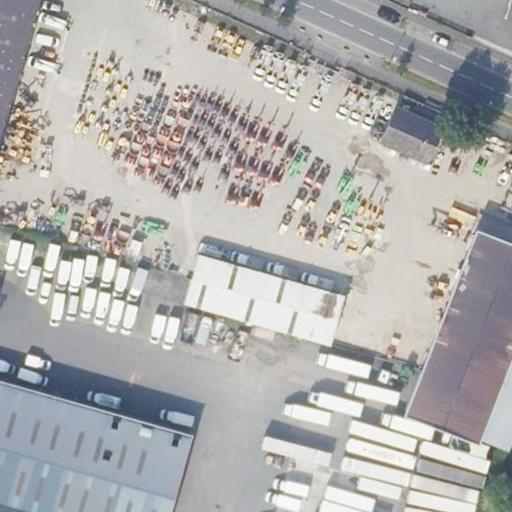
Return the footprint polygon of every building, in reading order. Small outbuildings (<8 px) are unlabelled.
[(0,0),(0,116),(31,0),(0,0)] [(429,163),(445,127),(385,101),(369,137),(429,163)] [(404,410),(478,437),(511,349),(511,249),(472,234),(434,333),(419,371),(404,410)] [(326,344),(337,305),(340,296),(196,254),(181,303),(326,344)] [(419,371),(434,333),(337,305),(326,344),(419,371)] [(0,511),(349,511),(358,481),(0,381),(0,511)]
